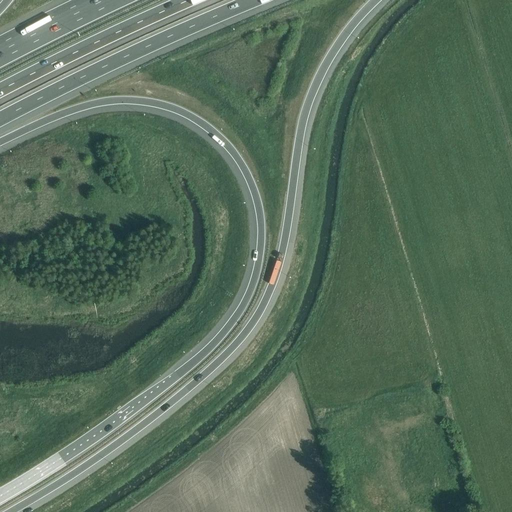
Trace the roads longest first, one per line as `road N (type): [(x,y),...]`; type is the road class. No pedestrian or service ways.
road 1 (motorway): [(0,141),(89,105),(156,103),(197,121),(232,151),(260,218),(250,291),(212,345),(116,421),(0,496)]
road 2 (motorway): [(12,511),(127,436),(225,356),(252,320),(278,267),(308,105),(341,38),(376,0)]
road 3 (motorway): [(0,116),(249,0)]
road 4 (motorway): [(0,91),(192,0)]
road 5 (motorway): [(110,0),(0,55)]
